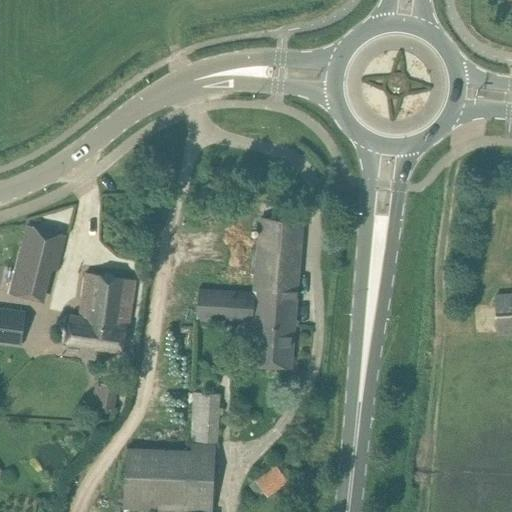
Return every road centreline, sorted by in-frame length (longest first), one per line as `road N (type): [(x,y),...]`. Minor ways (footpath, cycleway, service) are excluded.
road 1 (primary): [(375,272),(348,511)]
road 2 (tertiary): [(184,81),(126,113),(44,177),(0,196)]
road 3 (primary): [(373,145),(368,215),(375,272)]
road 4 (primary): [(375,272),(396,212),(405,149)]
